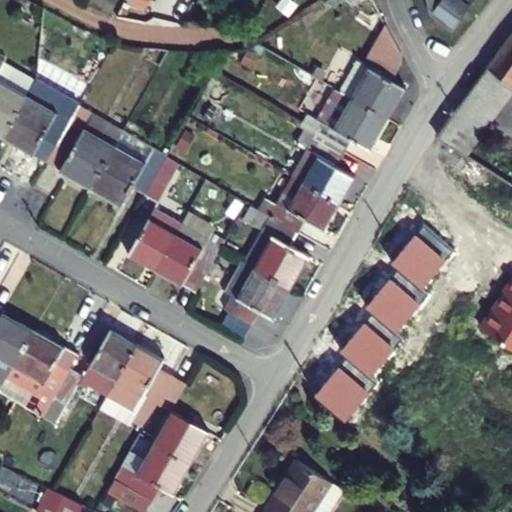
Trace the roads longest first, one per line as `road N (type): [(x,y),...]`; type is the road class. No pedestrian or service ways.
road 1 (residential): [(442,93),(276,379)]
road 2 (residential): [(276,379),(0,220)]
road 3 (residential): [(276,379),(190,511)]
